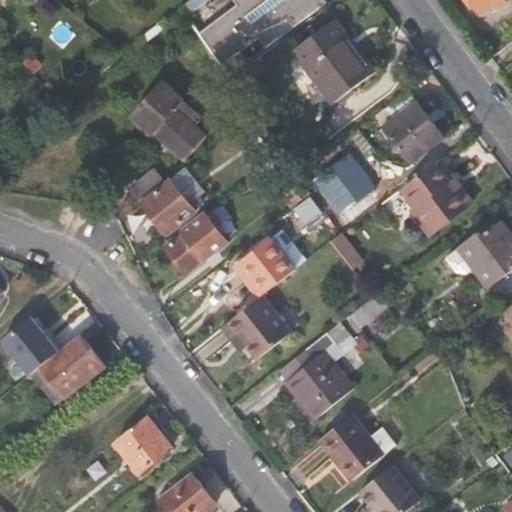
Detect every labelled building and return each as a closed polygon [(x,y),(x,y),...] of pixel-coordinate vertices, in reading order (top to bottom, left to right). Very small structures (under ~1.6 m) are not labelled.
[(201,0),(185,12),(186,14),(204,0),(201,0)] [(204,0),(186,14),(226,69),(229,74),(328,1),(327,0),(204,0)] [(470,0),(480,12),(496,0),(470,0)] [(332,103),(369,75),(343,40),(349,36),(335,17),(292,47),(332,103)] [(375,71),(349,36),(343,40),(369,75),(375,71)] [(46,63),(35,52),(26,61),(38,72),(46,63)] [(213,78),(242,119),(254,110),(230,75),(229,74),(226,69),(213,78)] [(164,80),(135,114),(184,159),(206,133),(195,124),(202,116),(183,99),(184,97),(164,80)] [(445,137),(409,88),(376,114),(413,162),(445,137)] [(242,119),(270,160),(283,150),(254,110),(242,119)] [(362,128),(348,139),(361,156),(373,166),(384,156),(362,128)] [(299,174),(308,186),(349,155),(340,142),(299,174)] [(385,201),(349,155),(308,186),(312,192),(343,232),(383,202),(385,201)] [(457,188),(437,161),(401,188),(415,206),(412,209),(431,233),(473,201),(460,186),(457,188)] [(191,166),(174,177),(143,201),(169,234),(199,210),(205,204),(200,197),(210,190),(191,166)] [(131,186),(141,200),(167,179),(157,167),(131,186)] [(285,179),(301,200),(312,192),(308,186),(299,174),(296,171),(285,179)] [(227,243),(203,211),(179,229),(183,233),(167,245),(187,274),(227,243)] [(479,266),(503,298),(511,291),(511,236),(500,220),(482,234),(480,231),(463,244),(448,255),(459,271),(470,272),(479,266)] [(364,262),(343,233),(332,241),(354,269),(364,262)] [(243,261),(267,293),(296,270),(272,240),(243,261)] [(391,304),(381,292),(374,297),(363,305),(374,317),(391,304)] [(225,325),(235,338),(240,335),(245,342),(259,360),(294,332),(265,294),(225,325)] [(5,337),(33,372),(43,364),(62,350),(34,315),(5,337)] [(307,367),(287,382),(315,419),(355,388),(334,360),(358,341),(343,321),(299,355),(307,367)] [(108,364),(83,333),(62,350),(43,364),(69,396),(108,364)] [(241,346),(245,342),(240,335),(235,338),(241,346)] [(433,352),(417,364),(426,374),(441,363),(433,352)] [(279,371),(287,382),(307,367),(299,355),(279,371)] [(69,396),(43,364),(33,372),(32,373),(58,405),(69,396)] [(380,430),(363,406),(320,439),(352,479),(406,438),(392,420),(380,430)] [(175,446),(150,414),(117,440),(141,471),(175,446)] [(499,491),(511,481),(511,472),(504,462),(487,475),(499,491)] [(407,511),(422,501),(395,464),(362,489),(373,506),(377,502),(384,511),(407,511)] [(194,472),(162,497),(173,511),(206,511),(219,502),(194,472)]
